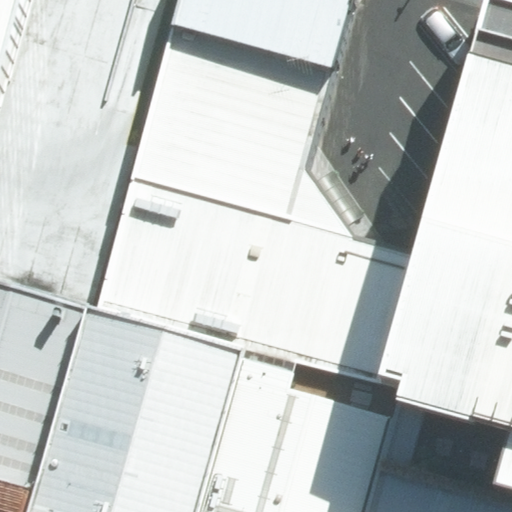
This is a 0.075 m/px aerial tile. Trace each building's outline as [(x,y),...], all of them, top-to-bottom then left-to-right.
[(0,0),(0,101),(29,0),(0,0)] [(356,0),(187,0),(100,311),(244,351),(391,392),(395,378),(430,256),(347,233),(308,174),(356,0)] [(511,18),(496,14),(395,378),(410,390),(411,406),(511,434),(511,18)] [(0,511),(39,511),(100,311),(0,279),(0,511)] [(199,511),(244,351),(100,311),(39,511),(199,511)] [(363,511),(378,459),(388,425),(240,382),(202,511),(363,511)] [(363,511),(511,511),(511,497),(378,459),(363,511)]
